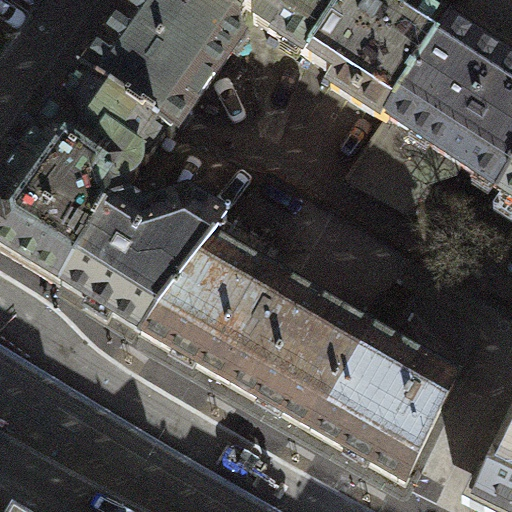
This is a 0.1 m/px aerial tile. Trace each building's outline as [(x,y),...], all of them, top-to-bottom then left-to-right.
[(209,0),(135,0),(83,75),(169,135),(174,138),(243,40),(240,21),(209,0)] [(209,0),(240,21),(240,18),(247,9),(252,12),(254,24),(308,60),(347,0),(209,0)] [(407,0),(347,0),(308,60),(334,77),(327,87),(385,125),(449,27),(407,0)] [(511,68),(505,64),(449,27),(385,125),(389,127),(392,123),(432,150),(500,194),(511,176),(511,68)] [(109,210),(126,206),(123,192),(127,187),(132,185),(135,183),(138,178),(141,173),(141,166),(147,166),(169,135),(83,75),(0,193),(0,251),(61,289),(109,210)] [(389,127),(385,125),(348,180),(408,215),(429,184),(419,177),(418,171),(432,150),(392,123),(389,127)] [(511,176),(500,194),(511,201),(511,176)] [(109,210),(61,289),(142,339),(203,261),(226,225),(189,201),(143,215),(126,206),(109,210)] [(278,255),(226,225),(203,261),(142,339),(263,408),(406,489),(409,481),(455,384),(455,381),(480,336),(417,299),(390,345),(317,304),(316,301),(267,274),(278,255)] [(511,511),(511,433),(491,475),(480,469),(464,507),(475,511),(511,511)]
